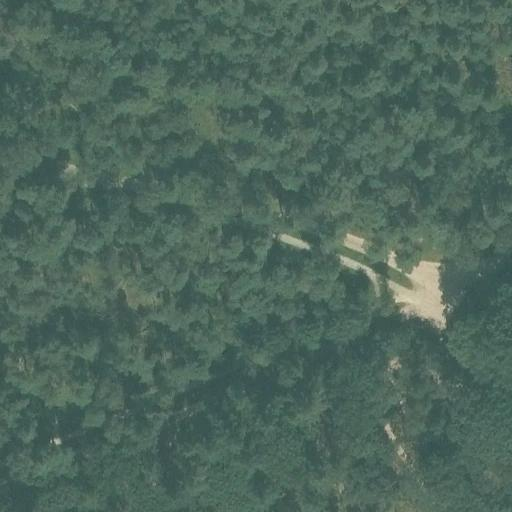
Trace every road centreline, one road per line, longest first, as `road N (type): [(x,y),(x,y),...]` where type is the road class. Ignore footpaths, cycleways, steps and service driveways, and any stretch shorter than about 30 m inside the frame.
road 1 (track): [(0,487),(385,325),(444,286)]
road 2 (track): [(444,286),(385,253),(0,148)]
road 3 (track): [(105,511),(373,401)]
road 4 (track): [(382,419),(404,292)]
